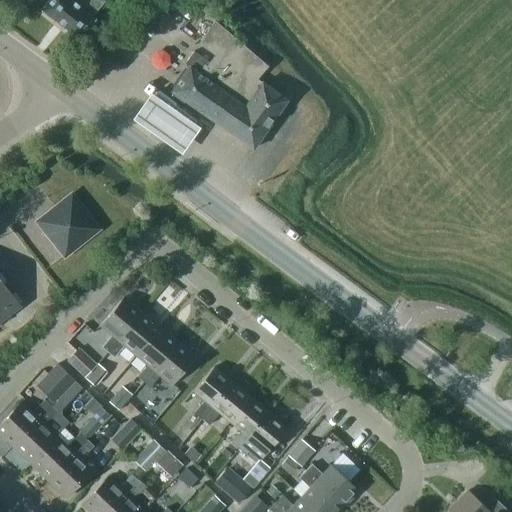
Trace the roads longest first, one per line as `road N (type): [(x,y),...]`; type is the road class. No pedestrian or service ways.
road 1 (residential): [(0,393),(124,257),(158,248),(399,442),(410,477),(392,511)]
road 2 (primary): [(511,425),(60,90)]
